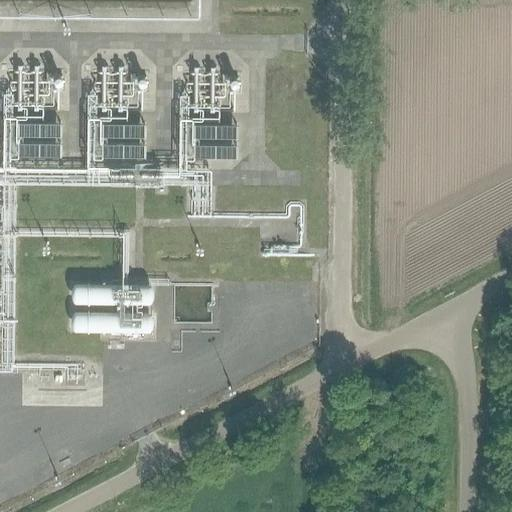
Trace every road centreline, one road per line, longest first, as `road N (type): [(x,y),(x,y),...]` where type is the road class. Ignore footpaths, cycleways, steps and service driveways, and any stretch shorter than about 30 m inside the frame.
road 1 (unclassified): [(58,511),(444,314)]
road 2 (unclassified): [(467,511),(461,344),(444,314)]
